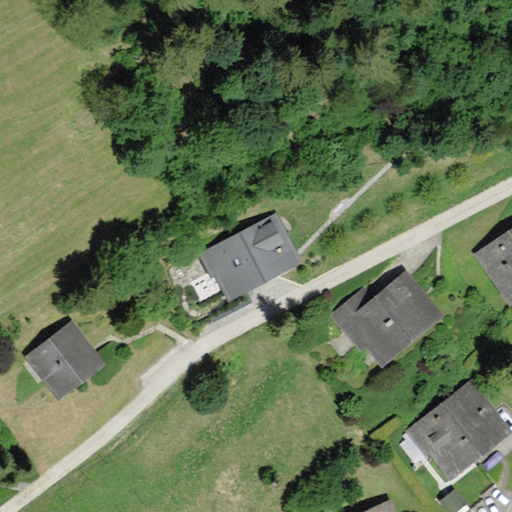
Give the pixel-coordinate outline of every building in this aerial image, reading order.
[(273,217),(208,252),(232,296),(297,261),(273,217)] [(511,230),(478,253),(511,300),(511,299),(511,230)] [(363,293),(338,314),(380,362),(436,314),(404,277),(372,304),(363,293)] [(73,325),(31,357),(59,394),(101,363),(73,325)] [(469,383),(410,430),(448,478),(507,430),(469,383)] [(392,511),(388,503),(369,511),(392,511)]
